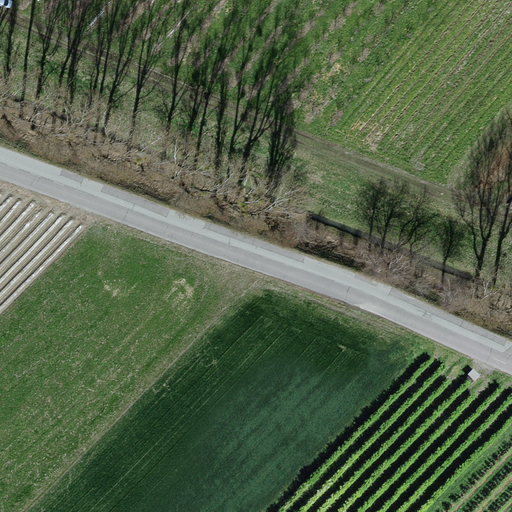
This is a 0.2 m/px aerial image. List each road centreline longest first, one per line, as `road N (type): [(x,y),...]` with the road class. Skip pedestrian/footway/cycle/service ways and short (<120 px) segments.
road 1 (track): [(0,7),(511,219)]
road 2 (unclassified): [(511,358),(323,279),(0,163)]
